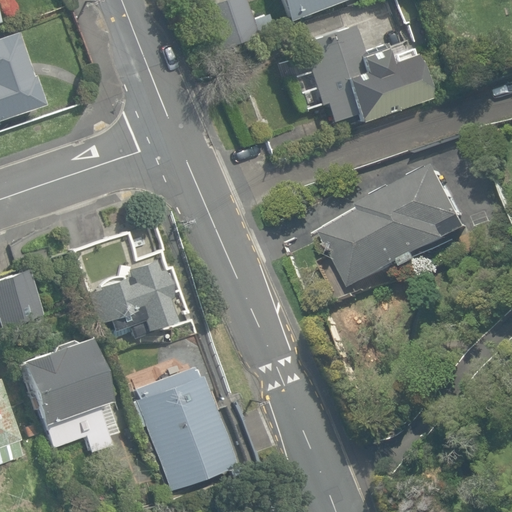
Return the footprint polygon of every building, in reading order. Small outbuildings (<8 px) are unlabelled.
[(232,0),(198,13),(212,50),(247,37),(233,0),(232,0)] [(275,0),(284,22),(341,0),(275,0)] [(348,114),(351,123),(423,98),(405,47),(385,54),(381,43),(354,52),(344,24),(300,39),(305,53),(296,56),(313,105),(321,102),(327,121),(348,114)] [(0,117),(36,105),(26,75),(23,76),(8,32),(0,34),(0,117)] [(324,234),(353,290),(405,263),(408,269),(424,260),(420,254),(450,238),(444,227),(465,216),(439,166),(361,207),(364,213),(324,234)] [(136,266),(121,232),(71,254),(107,334),(127,325),(133,336),(170,320),(160,299),(165,297),(154,272),(151,273),(146,262),(136,266)] [(79,435),(86,452),(107,444),(104,435),(112,432),(102,404),(92,408),(91,404),(102,400),(95,382),(96,379),(93,369),(89,367),(81,337),(13,361),(36,424),(38,423),(46,447),(79,435)] [(235,467),(200,376),(197,378),(194,369),(136,391),(139,399),(131,402),(141,427),(144,426),(169,492),(235,467)] [(0,462),(8,459),(18,456),(13,440),(16,439),(8,416),(0,393),(0,462)]
